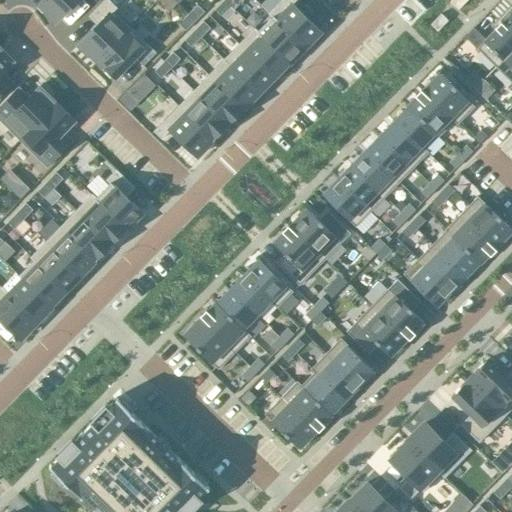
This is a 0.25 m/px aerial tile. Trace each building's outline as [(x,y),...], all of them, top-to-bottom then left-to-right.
[(39,4),(36,7),(50,20),(52,17),(55,20),(75,0),(39,0),(37,3),(39,4)] [(81,46),(78,49),(92,63),(95,60),(96,61),(127,30),(110,14),(117,7),(109,0),(103,0),(89,15),(98,24),(78,44),(81,46)] [(224,0),(222,0),(214,8),(221,15),(231,6),(224,0)] [(280,0),(269,13),(303,46),(319,30),(292,4),(295,0),(280,0)] [(449,0),(450,1),(458,9),(466,0),(449,0)] [(198,3),(188,13),(195,20),(205,10),(198,3)] [(188,13),(179,22),(186,29),(195,20),(188,13)] [(254,27),(254,28),(288,61),(303,46),(269,13),(268,13),(271,16),(258,30),(254,27)] [(441,13),(431,23),(437,30),(448,19),(441,13)] [(511,14),(511,13),(477,47),(494,64),(511,45),(511,14)] [(203,20),(194,30),(201,37),(210,27),(203,20)] [(254,28),(238,43),(273,77),(288,61),(254,28)] [(127,30),(96,61),(114,79),(145,48),(127,30)] [(194,30),(184,39),(191,46),(201,37),(194,30)] [(238,43),(223,59),(258,92),(273,77),(238,43)] [(511,45),(494,64),(511,81),(511,84),(509,88),(511,91),(511,45)] [(0,47),(0,94),(9,85),(0,76),(0,74),(15,59),(3,48),(2,49),(0,47)] [(173,51),(163,61),(170,68),(180,58),(173,51)] [(223,59),(208,74),(243,108),(258,92),(223,59)] [(163,61),(154,70),(161,77),(170,68),(163,61)] [(439,72),(422,89),(457,124),(474,106),(439,72)] [(208,74),(193,90),(227,123),(243,108),(208,74)] [(477,74),(469,82),(474,88),(483,79),(477,74)] [(15,91),(0,106),(0,121),(19,140),(56,102),(52,98),(53,96),(40,83),(24,100),(15,91)] [(422,89),(407,105),(408,106),(407,106),(438,136),(452,121),(456,125),(457,124),(422,89)] [(193,90),(178,105),(212,139),(227,123),(193,90)] [(125,92),(118,99),(130,110),(137,103),(125,92)] [(56,102),(19,140),(46,166),(69,144),(59,134),(73,119),(56,102)] [(178,105),(153,131),(161,139),(170,129),(197,155),(212,139),(178,105)] [(407,106),(393,121),(426,153),(428,152),(424,148),(437,136),(438,136),(407,106)] [(393,121),(379,135),(412,168),(426,153),(393,121)] [(481,129),(473,138),(479,143),(487,135),(481,129)] [(379,135),(365,150),(398,182),(412,168),(379,135)] [(466,144),(458,153),(463,159),(472,150),(466,144)] [(365,150),(350,164),(384,197),(398,182),(365,150)] [(458,153),(449,162),(455,168),(463,159),(458,153)] [(350,164),(336,179),(369,211),(384,197),(350,164)] [(92,194),(91,194),(126,228),(142,212),(126,196),(135,187),(116,169),(106,179),(109,182),(95,197),(92,194)] [(55,171),(46,181),(53,188),(63,178),(55,171)] [(438,174),(429,183),(435,188),(444,180),(438,174)] [(336,179),(322,194),(348,219),(362,205),(369,212),(369,211),(336,179)] [(22,181),(13,190),(20,197),(29,188),(22,181)] [(46,181),(37,190),(44,197),(53,188),(46,181)] [(429,183),(421,192),(427,197),(435,188),(429,183)] [(448,184),(440,192),(445,198),(454,189),(448,184)] [(10,192),(3,199),(10,206),(18,199),(10,192)] [(440,192),(431,201),(437,207),(445,198),(440,192)] [(91,194),(76,210),(111,244),(126,228),(91,194)] [(477,195),(460,212),(495,246),(511,229),(477,195)] [(25,202),(16,212),(23,219),(32,209),(25,202)] [(409,203),(401,212),(407,218),(415,209),(409,203)] [(306,207),(289,224),(324,258),(350,232),(327,210),(318,219),(306,207)] [(76,210),(61,225),(96,259),(111,244),(76,210)] [(16,212),(7,221),(14,228),(23,219),(16,212)] [(401,212),(392,221),(398,226),(407,218),(401,212)] [(460,213),(445,228),(480,262),(488,254),(494,247),(495,246),(460,212),(460,213)] [(418,213),(410,222),(415,227),(424,219),(418,213)] [(410,222),(401,231),(407,236),(415,227),(410,222)] [(289,224),(273,241),(285,253),(276,262),(299,284),(324,258),(289,224)] [(61,225),(46,241),(81,275),(96,259),(61,225)] [(446,229),(432,243),(465,276),(478,262),(479,263),(480,262),(445,228),(446,229)] [(383,234),(375,242),(380,248),(389,239),(383,234)] [(389,239),(380,248),(386,254),(395,245),(389,239)] [(46,241),(31,256),(66,290),(81,275),(46,241)] [(432,243),(417,258),(451,290),(454,286),(465,276),(432,243)] [(33,260),(19,275),(51,306),(66,290),(31,256),(30,257),(33,260)] [(259,258),(244,273),(278,306),(293,291),(259,258)] [(417,258),(403,273),(436,305),(451,290),(417,258)] [(244,273),(230,288),(264,321),(278,306),(244,273)] [(1,286),(0,287),(35,321),(51,306),(19,275),(18,275),(22,279),(8,293),(1,286)] [(397,278),(371,305),(406,339),(423,321),(411,309),(419,300),(397,278)] [(0,287),(0,318),(20,337),(35,321),(0,287)] [(216,301),(215,302),(249,336),(264,321),(230,288),(216,302),(216,301)] [(323,296),(315,304),(320,310),(328,302),(323,296)] [(215,302),(200,317),(234,351),(249,336),(215,302)] [(371,305),(346,331),(368,352),(377,343),(389,355),(406,339),(371,305)] [(308,311),(299,319),(305,325),(314,316),(308,311)] [(314,316),(305,325),(311,331),(320,322),(314,316)] [(200,317),(183,334),(218,368),(234,351),(200,317)] [(287,328),(279,336),(285,342),(293,333),(287,328)] [(279,336),(271,345),(277,351),(285,342),(279,336)] [(297,336),(289,345),(295,351),(303,342),(297,336)] [(340,337),(325,354),(357,386),(373,369),(368,364),(340,337)] [(289,345),(281,354),(286,360),(295,351),(289,345)] [(325,354),(311,368),(344,399),(357,386),(325,354)] [(258,358),(250,366),(255,372),(264,363),(258,358)] [(475,372),(469,378),(506,415),(511,408),(511,371),(505,379),(486,360),(475,372)] [(250,366),(241,375),(247,381),(255,372),(250,366)] [(268,367),(260,375),(266,381),(274,372),(268,367)] [(296,380),(296,381),(330,415),(331,414),(330,413),(344,399),(311,368),(298,382),(296,380)] [(462,384),(451,396),(469,415),(460,424),(478,442),(506,415),(469,378),(462,385),(462,384)] [(296,381),(281,396),(316,430),(330,415),(296,381)] [(50,463),(48,465),(80,496),(96,511),(181,511),(184,509),(206,487),(208,486),(176,454),(132,411),(136,407),(135,405),(130,410),(116,396),(114,397),(114,398),(50,463)] [(281,396),(264,413),(266,415),(275,424),(299,447),(316,430),(281,396)] [(424,423),(407,442),(444,478),(471,450),(452,432),(443,442),(424,423)] [(407,442),(389,459),(408,478),(399,487),(410,499),(420,489),(423,492),(440,475),(443,479),(444,478),(407,442)] [(498,455),(491,462),(502,473),(509,466),(498,455)] [(511,474),(511,473),(502,483),(509,490),(511,486),(511,474)] [(349,500),(349,501),(359,511),(395,511),(366,483),(350,500),(349,500)] [(502,483),(493,492),(500,499),(509,490),(502,483)] [(359,511),(349,501),(337,511),(359,511)]
